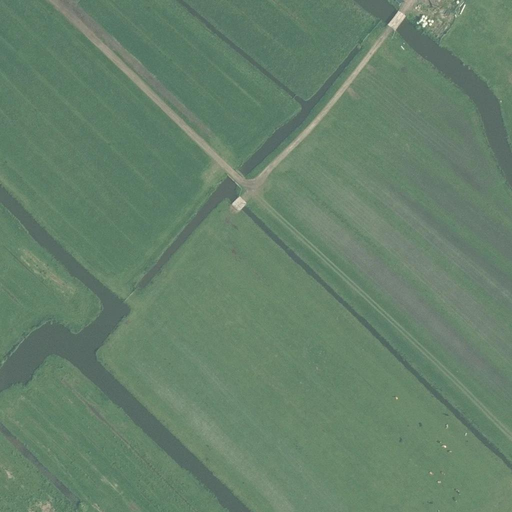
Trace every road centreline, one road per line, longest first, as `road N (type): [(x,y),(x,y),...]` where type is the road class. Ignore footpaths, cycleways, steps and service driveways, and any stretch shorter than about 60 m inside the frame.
road 1 (track): [(46,0),(251,183)]
road 2 (track): [(251,183),(324,111),(409,0)]
